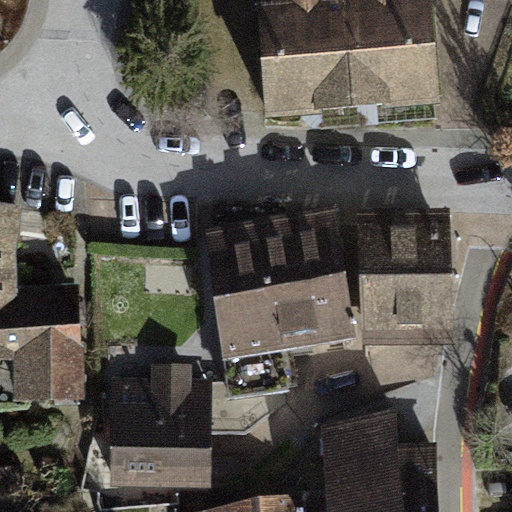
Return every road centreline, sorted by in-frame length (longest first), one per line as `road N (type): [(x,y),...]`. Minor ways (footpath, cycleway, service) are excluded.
road 1 (residential): [(498,182),(172,172),(64,125)]
road 2 (residential): [(498,182),(460,359),(451,511)]
road 3 (residential): [(64,125),(85,0)]
